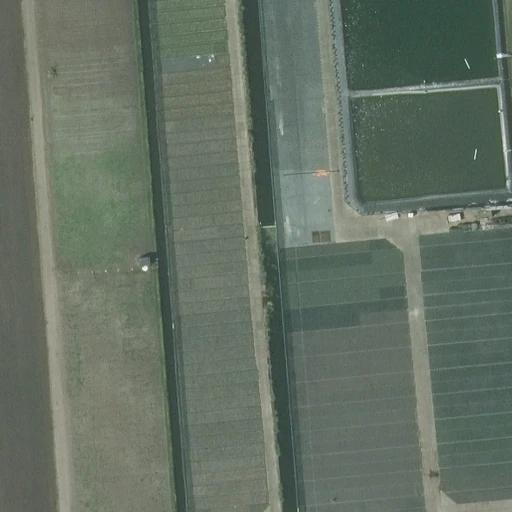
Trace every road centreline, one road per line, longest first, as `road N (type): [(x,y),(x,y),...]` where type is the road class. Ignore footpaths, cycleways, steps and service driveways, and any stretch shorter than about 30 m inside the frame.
road 1 (track): [(322,0),(342,229),(407,224),(433,511)]
road 2 (track): [(66,511),(29,0)]
